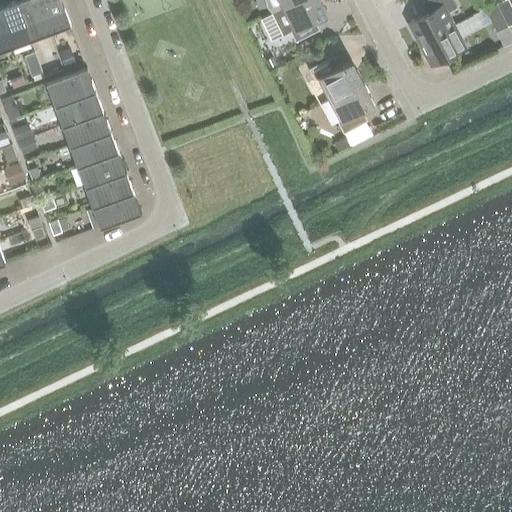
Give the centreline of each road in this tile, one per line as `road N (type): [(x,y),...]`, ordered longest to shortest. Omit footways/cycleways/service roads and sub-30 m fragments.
road 1 (residential): [(93,0),(166,192),(163,224),(0,306)]
road 2 (residential): [(511,62),(447,94),(413,92),(363,0)]
